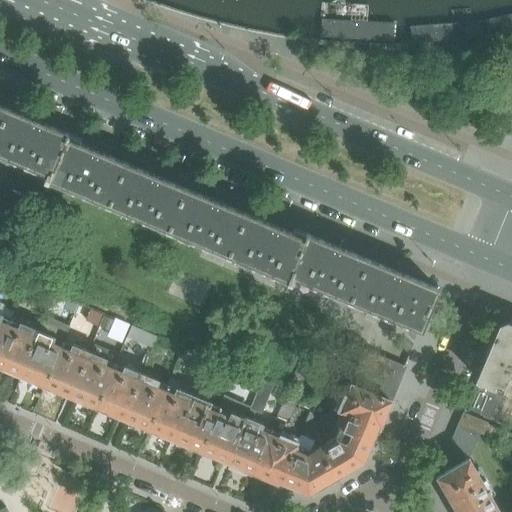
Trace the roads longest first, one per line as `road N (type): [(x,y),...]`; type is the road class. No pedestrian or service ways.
road 1 (residential): [(0,59),(487,263)]
road 2 (residential): [(511,197),(63,12)]
road 3 (residential): [(230,511),(0,417)]
road 4 (residential): [(386,485),(404,471),(487,263)]
